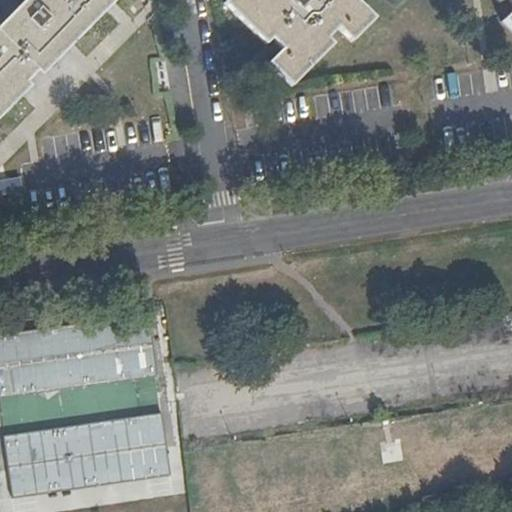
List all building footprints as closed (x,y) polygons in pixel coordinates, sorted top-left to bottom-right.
[(0,116),(30,87),(26,82),(36,71),(41,75),(114,0),(25,0),(0,25),(0,116)] [(225,0),(223,3),(265,44),(270,39),(281,49),(268,64),(291,86),(332,45),(327,38),(337,28),(350,41),(373,18),(355,0),(225,0)] [(511,0),(495,0),(498,3),(500,0),(506,0),(511,4),(511,10),(502,20),(511,30),(511,0)] [(147,315),(0,334),(0,389),(1,395),(155,375),(147,315)] [(162,415),(5,435),(13,495),(170,475),(162,415)]
